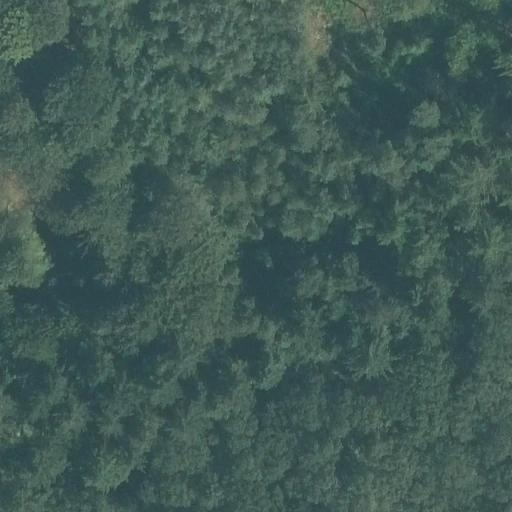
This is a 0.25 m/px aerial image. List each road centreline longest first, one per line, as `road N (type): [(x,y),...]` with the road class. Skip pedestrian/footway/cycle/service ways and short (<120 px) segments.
road 1 (track): [(511,423),(335,498),(311,498),(287,492),(213,405),(194,404),(0,486)]
road 2 (track): [(0,308),(269,235),(511,216)]
